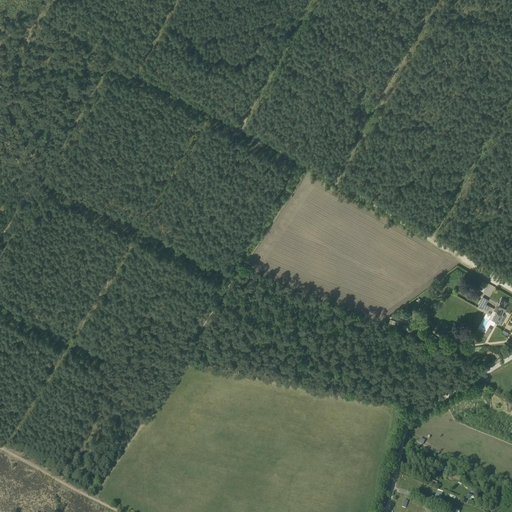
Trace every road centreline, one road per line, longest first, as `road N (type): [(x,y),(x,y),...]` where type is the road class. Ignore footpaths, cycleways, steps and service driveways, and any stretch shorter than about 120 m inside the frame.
road 1 (unclassified): [(511,356),(411,418),(385,511)]
road 2 (track): [(333,183),(437,0)]
road 3 (track): [(486,274),(306,165)]
road 4 (track): [(306,165),(133,77)]
road 5 (track): [(511,93),(431,240)]
road 6 (track): [(238,130),(311,0)]
